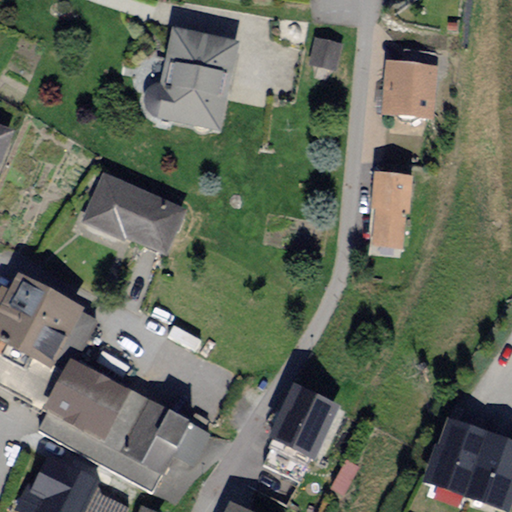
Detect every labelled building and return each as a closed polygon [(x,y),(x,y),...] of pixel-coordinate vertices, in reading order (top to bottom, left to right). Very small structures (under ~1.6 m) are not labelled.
[(237,43),(168,30),(157,83),(148,86),(143,93),(143,100),(145,109),(156,117),(220,130),(237,43)] [(338,48),(318,44),(314,65),(335,68),(338,48)] [(435,71),(388,68),(386,116),(432,119),(435,71)] [(0,160),(10,136),(0,131),(0,160)] [(184,214),(101,176),(80,221),(163,259),(184,214)] [(408,213),(411,181),(377,178),(374,211),(378,212),(375,245),(400,248),(403,213),(408,213)] [(89,317),(16,277),(0,306),(0,384),(39,406),(65,358),(89,317)] [(185,428),(75,369),(42,431),(151,490),(185,428)] [(337,411),(293,389),(271,432),(315,454),(337,411)] [(427,486),(466,500),(488,439),(449,425),(427,486)] [(506,511),(511,495),(511,447),(488,439),(466,500),(498,511),(506,511)] [(82,511),(97,485),(46,458),(27,494),(42,502),(36,511),(82,511)]
